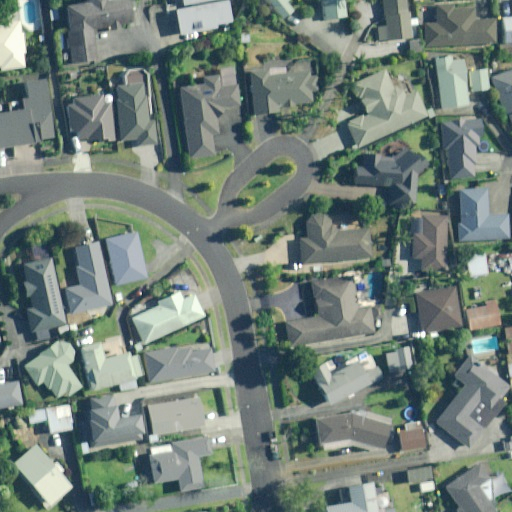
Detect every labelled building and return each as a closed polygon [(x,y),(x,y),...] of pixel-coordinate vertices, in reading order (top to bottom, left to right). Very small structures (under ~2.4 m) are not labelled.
[(85,0),(86,1),(66,4),(74,62),(97,59),(93,29),(112,26),(112,29),(121,27),(120,25),(133,23),(129,0),(85,0)] [(182,0),(183,7),(176,8),(180,34),(232,25),(227,0),(182,0)] [(285,0),(268,0),(284,17),(293,8),(285,0)] [(317,0),(318,0),(321,0),(322,0),(324,18),(346,16),(344,0),(317,0)] [(406,0),(382,0),(384,17),(409,14),(406,0)] [(454,3),(436,4),(436,22),(424,22),(425,44),(497,43),(496,18),(475,18),(474,8),(454,8),(454,3)] [(62,10),(51,10),(50,21),(62,21),(62,10)] [(23,53),(27,52),(24,32),(21,32),(19,19),(0,21),(0,65),(2,66),(2,69),(25,66),(23,53)] [(421,51),(421,39),(409,39),(409,52),(421,51)] [(462,59),(450,60),(449,54),(433,55),(438,107),(462,105),(460,81),(464,81),(462,59)] [(292,63),(283,72),(282,67),(247,70),(251,114),(277,112),(277,108),(294,106),(294,104),(305,103),(309,96),(308,91),(314,90),(313,75),(307,76),(306,69),(300,70),(292,63)] [(507,115),(511,126),(511,67),(489,76),(505,116),(507,115)] [(382,69),(351,82),(364,112),(344,121),(354,146),(425,116),(415,90),(411,92),(403,74),(392,79),(389,71),(384,73),(382,69)] [(485,69),(469,71),(471,91),(487,89),(485,69)] [(214,115),(222,107),(237,105),(234,84),(217,86),(216,75),(200,77),(201,83),(178,86),(188,159),(213,156),(210,134),(217,133),(214,115)] [(31,139),(53,137),(46,78),(25,81),(27,97),(21,98),(23,109),(0,111),(0,146),(31,142),(31,139)] [(114,84),(119,140),(135,138),(135,146),(155,145),(152,120),(146,120),(143,82),(114,84)] [(452,122),(439,122),(440,149),(447,149),(448,178),(472,177),(472,162),(474,162),(473,145),(477,145),(476,136),(481,136),(480,118),(452,119),(452,122)] [(413,205),(415,173),(422,166),(403,145),(390,157),(379,156),(379,154),(362,153),(362,166),(353,166),(352,182),(388,184),(387,204),(413,205)] [(457,222),(457,241),(508,240),(507,214),(486,215),(486,188),(458,189),(459,222),(457,222)] [(321,214),(311,214),(305,222),(306,237),(298,238),(300,263),(369,257),(366,227),(336,230),(329,224),(329,219),(321,214)] [(421,233),(412,233),(411,258),(420,258),(420,270),(445,271),(446,218),(439,217),(439,214),(421,214),(421,233)] [(135,231),(104,238),(114,285),(145,278),(135,231)] [(77,265),(74,266),(78,285),(64,288),(70,314),(111,305),(96,241),(72,246),(77,265)] [(483,252),(465,255),(469,276),(487,273),(483,252)] [(25,280),(22,281),(25,296),(29,295),(31,306),(24,308),(30,332),(65,324),(50,256),(21,263),(25,280)] [(317,316),(284,321),(289,346),(374,332),(370,307),(357,309),(351,275),(311,282),(317,316)] [(455,286),(415,292),(421,332),(461,326),(455,286)] [(158,304),(131,316),(143,343),(205,315),(194,292),(180,298),(178,292),(157,302),(158,304)] [(500,325),(496,299),(485,301),(486,306),(465,309),(468,330),(500,325)] [(511,326),(503,327),(506,352),(511,351),(511,326)] [(74,354),(63,338),(58,342),(56,340),(37,352),(39,354),(22,365),(35,385),(41,381),(46,389),(49,388),(55,397),(64,392),(66,396),(80,387),(69,370),(76,365),(70,357),(74,354)] [(120,389),(135,386),(133,376),(140,374),(136,355),(128,357),(127,353),(102,360),(97,342),(79,346),(90,391),(119,383),(120,389)] [(214,371),(210,348),(187,351),(187,346),(142,353),(147,381),(214,371)] [(412,367),(408,346),(394,349),(395,351),(384,353),(387,371),(412,367)] [(467,449),(504,402),(498,398),(507,386),(467,355),(451,375),(456,378),(451,384),(459,390),(433,422),(467,449)] [(324,363),(310,369),(328,405),(382,378),(375,365),(363,372),(357,361),(330,374),(324,363)] [(0,407),(22,404),(18,381),(0,384),(0,407)] [(147,405),(151,434),(202,426),(198,398),(147,405)] [(27,413),(29,423),(47,419),(49,432),(73,427),(68,405),(27,413)] [(350,412),(313,418),(318,445),(321,444),(322,449),(349,445),(381,454),(389,423),(350,412)] [(421,428),(396,431),(398,450),(423,448),(421,428)] [(503,442),(504,449),(508,449),(509,458),(511,457),(511,435),(510,436),(510,441),(503,442)] [(211,455),(208,437),(147,446),(152,482),(176,479),(178,490),(201,487),(197,457),(211,455)] [(63,469),(56,462),(52,465),(35,444),(12,463),(48,507),(71,487),(59,473),(63,469)] [(497,511),(488,499),(489,480),(477,463),(443,486),(457,507),(454,510),(454,511),(497,511)] [(429,465),(405,469),(407,484),(418,482),(419,491),(432,490),(429,465)] [(323,511),(383,511),(380,494),(372,496),(370,482),(346,486),(348,502),(323,507),(323,511)] [(98,491),(85,492),(87,506),(99,504),(98,491)]
